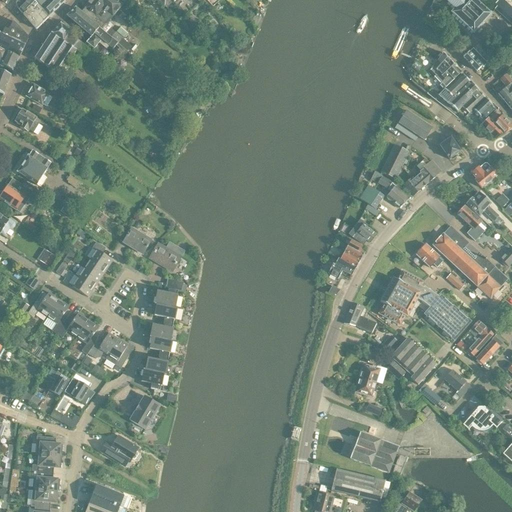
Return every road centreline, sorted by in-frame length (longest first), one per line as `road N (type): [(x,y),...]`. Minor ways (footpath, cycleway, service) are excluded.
road 1 (tertiary): [(295,511),(318,382),(354,281),(415,202),(488,149)]
road 2 (residential): [(77,436),(138,351),(131,332)]
